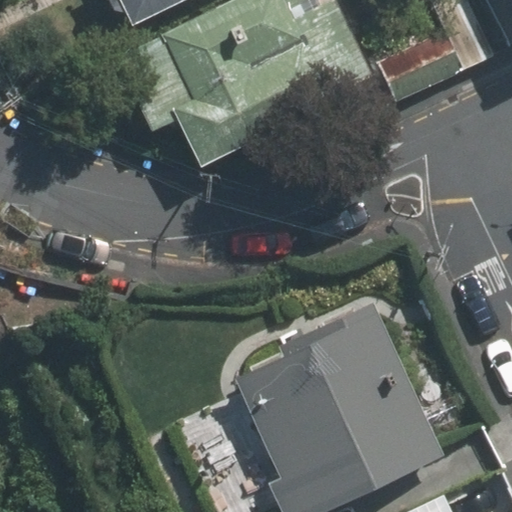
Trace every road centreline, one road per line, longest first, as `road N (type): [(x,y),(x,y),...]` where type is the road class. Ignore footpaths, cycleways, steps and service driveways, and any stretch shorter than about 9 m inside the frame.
road 1 (residential): [(0,172),(34,190),(122,211),(225,212),(391,155),(466,139)]
road 2 (residential): [(466,139),(470,199),(511,285)]
